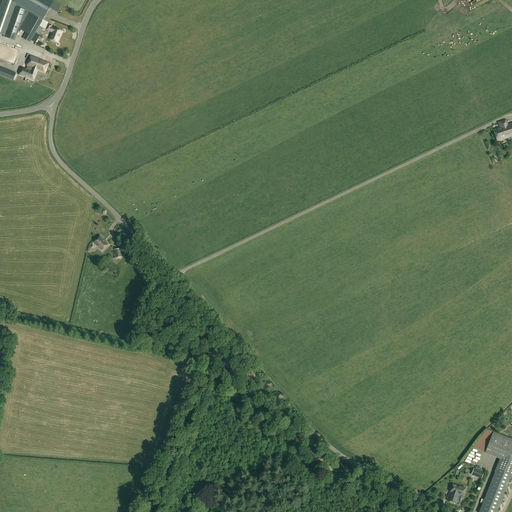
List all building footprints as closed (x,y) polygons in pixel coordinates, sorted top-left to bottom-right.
[(17,34),(18,33),(17,33),(19,29),(20,30),(26,33),(23,38),(30,42),(36,33),(43,20),(53,2),(50,0),(2,0),(0,7),(0,33),(6,36),(5,37),(13,40),(15,34),(17,35),(17,34)] [(60,13),(62,8),(54,4),(52,9),(60,13)] [(48,23),(43,20),(36,33),(40,35),(43,29),(46,30),(53,32),(50,39),(58,42),(61,35),(61,36),(63,31),(52,27),(52,26),(48,24),(48,23)] [(31,67),(29,71),(22,68),(20,75),(33,80),(38,70),(45,72),(49,63),(41,60),(32,56),(28,66),(31,67)] [(0,68),(0,75),(13,80),(15,74),(0,68)] [(500,128),(493,130),(496,142),(511,137),(511,124),(507,126),(506,121),(498,123),(500,128)] [(102,251),(108,244),(100,236),(94,243),(102,251)] [(122,258),(121,249),(114,250),(115,255),(114,255),(114,258),(122,258)] [(511,440),(493,433),(487,430),(482,436),(473,448),(485,453),(485,452),(501,458),(479,511),(496,511),(511,475),(511,440)] [(471,459),(477,461),(480,452),(474,450),(471,459)] [(474,468),(471,475),(481,479),(484,472),(474,468)] [(461,505),(466,488),(452,484),(447,501),(461,505)]
